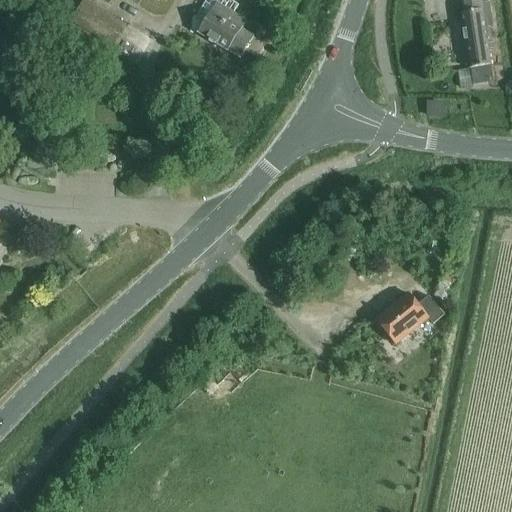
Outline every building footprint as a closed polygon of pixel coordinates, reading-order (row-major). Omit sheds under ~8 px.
[(459,0),(462,15),(460,15),(468,70),(490,67),(488,50),(492,49),(489,26),(492,25),(490,13),(482,14),(480,0),(459,0)] [(71,23),(113,47),(125,27),(82,2),(71,23)] [(197,35),(227,53),(228,53),(240,60),(245,53),(256,59),(265,45),(241,30),(245,23),(215,5),(197,35)] [(35,45),(48,54),(62,33),(49,24),(35,45)] [(428,117),(440,118),(440,106),(428,105),(428,117)] [(348,235),(345,257),(355,258),(358,237),(348,235)] [(409,295),(376,322),(396,346),(428,320),(433,326),(444,316),(429,297),(418,306),(409,295)]
